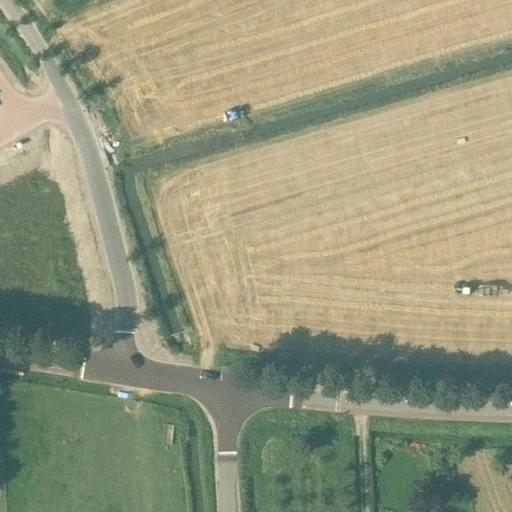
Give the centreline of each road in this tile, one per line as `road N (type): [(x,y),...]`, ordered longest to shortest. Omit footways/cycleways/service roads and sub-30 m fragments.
road 1 (tertiary): [(224,388),(511,408)]
road 2 (unclassified): [(120,373),(123,279),(69,102)]
road 3 (tertiary): [(230,511),(224,388)]
road 4 (tertiary): [(0,353),(120,373)]
road 5 (unclassified): [(69,102),(4,0)]
